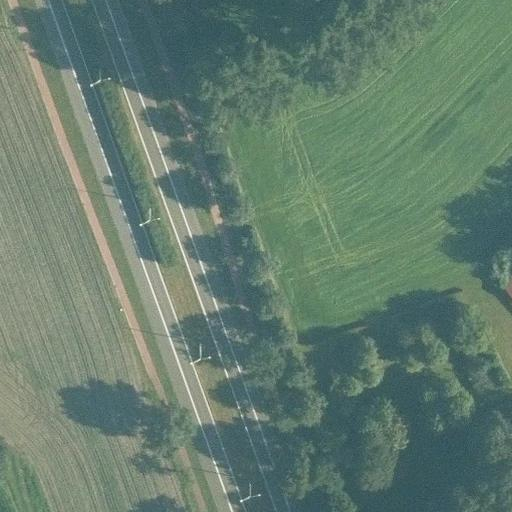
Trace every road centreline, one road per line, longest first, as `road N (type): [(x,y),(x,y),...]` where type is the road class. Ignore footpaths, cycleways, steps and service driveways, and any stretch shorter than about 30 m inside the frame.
road 1 (secondary): [(50,0),(235,511)]
road 2 (secondary): [(277,511),(94,0)]
